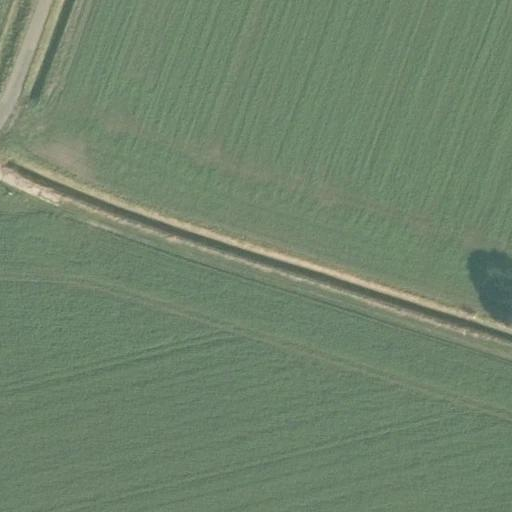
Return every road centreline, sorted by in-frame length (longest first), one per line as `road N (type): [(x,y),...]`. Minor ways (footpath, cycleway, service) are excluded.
road 1 (track): [(511,352),(80,210),(0,171)]
road 2 (unclassified): [(0,116),(47,0)]
